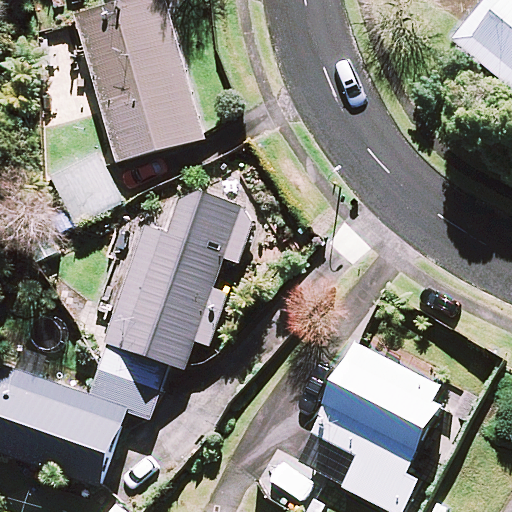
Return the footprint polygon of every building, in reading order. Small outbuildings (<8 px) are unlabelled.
[(511,0),(503,0),(462,61),(511,95),(511,0)] [(206,148),(165,3),(81,27),(121,172),(206,148)] [(105,167),(57,189),(79,236),(126,214),(105,167)] [(230,300),(219,296),(228,268),(240,271),(256,224),(164,193),(94,405),(1,374),(0,377),(0,463),(105,498),(131,420),(154,428),(171,376),(187,382),(198,350),(212,355),(230,300)] [(451,401),(358,356),(316,442),(362,465),(347,496),(380,511),(409,511),(420,490),(410,485),(451,401)]
